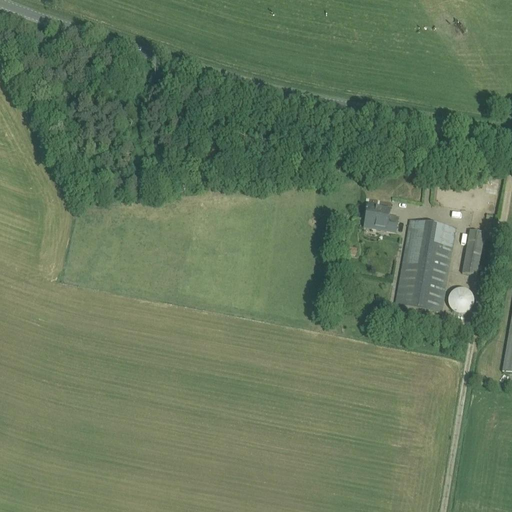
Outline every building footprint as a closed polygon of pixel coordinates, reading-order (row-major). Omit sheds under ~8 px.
[(367,213),(365,224),(372,225),(372,230),(380,232),(381,227),(387,228),(386,233),(395,235),(398,220),(389,218),(390,211),(381,210),(381,211),(376,210),(377,207),(368,206),(367,211),(366,211),(366,213),(367,213)] [(395,307),(431,313),(441,315),(456,230),(410,222),(395,307)] [(470,233),(462,275),(477,278),(484,235),(470,233)] [(343,246),(341,253),(348,255),(350,247),(343,246)] [(456,315),(461,316),(466,315),(470,312),(472,307),(473,302),(472,297),(469,294),(465,291),(460,290),(455,291),(451,294),(449,298),(448,303),(449,308),(452,312),(456,315)] [(511,318),(503,374),(511,375),(511,318)]
